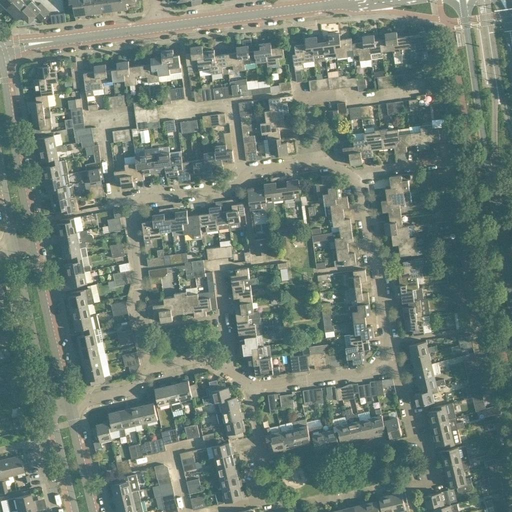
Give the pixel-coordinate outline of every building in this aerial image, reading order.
[(0,0),(0,1),(9,10),(16,3),(13,0),(0,0)] [(16,3),(9,10),(18,20),(23,15),(23,14),(25,12),(23,10),(28,5),(23,0),(13,0),(16,3)] [(32,0),(28,5),(23,10),(25,12),(23,14),(23,15),(30,22),(37,15),(42,20),(50,12),(43,5),(41,3),(38,5),(32,0)] [(83,5),(82,0),(69,0),(70,6),(74,6),(75,16),(89,14),(87,4),(83,5)] [(96,0),(82,0),(83,5),(87,4),(89,14),(102,12),(100,2),(96,3),(96,0)] [(109,0),(96,0),(96,3),(100,2),(102,12),(115,10),(113,1),(109,1),(109,0)] [(109,0),(109,1),(113,1),(115,10),(128,9),(128,8),(127,2),(123,2),(123,0),(109,0)] [(123,0),(123,2),(127,2),(128,8),(140,7),(139,0),(123,0)] [(420,34),(409,36),(411,55),(417,55),(417,52),(427,51),(428,57),(429,56),(433,56),(439,55),(437,43),(436,31),(426,33),(425,30),(419,31),(420,34)] [(386,39),(381,40),(382,51),(393,50),(393,44),(398,43),(397,32),(385,33),(386,39)] [(329,41),(323,41),(325,53),(326,59),(337,57),(335,46),(341,45),(339,34),(328,35),(329,41)] [(374,35),(363,36),(364,42),(364,48),(370,47),(372,59),(383,57),(382,51),(381,40),(375,40),(374,35)] [(317,36),(306,38),(307,50),(313,49),(314,60),(315,60),(314,55),(325,53),(323,41),(318,42),(317,36)] [(398,43),(393,44),(393,50),(394,56),(402,55),(402,58),(411,57),(411,55),(409,36),(399,37),(398,37),(397,37),(398,43)] [(307,50),(306,38),(305,38),(306,44),(295,45),(296,53),(293,54),(295,70),(301,70),(305,69),(304,62),(314,60),(313,49),(307,50)] [(341,45),(335,46),(337,57),(349,56),(349,61),(355,61),(352,43),(352,38),(340,39),(341,45)] [(243,46),(237,47),(238,52),(238,58),(244,57),(245,63),(256,62),(254,48),(252,48),(251,39),(242,40),(243,46)] [(258,47),(254,48),(256,62),(267,60),(267,54),(272,53),(272,48),(271,42),(259,44),(260,49),(258,50),(258,47)] [(364,42),(352,43),(355,61),(360,60),(361,65),(372,64),(372,59),(370,47),(364,48),(364,42)] [(188,65),(199,64),(198,58),(204,57),(203,51),(202,45),(191,47),(192,53),(186,53),(188,65)] [(283,46),(272,48),(272,53),(267,54),(267,60),(268,66),(280,65),(279,59),(285,58),(283,46)] [(161,51),(162,56),(163,62),(169,61),(170,73),(182,72),(180,54),(174,55),(173,49),(161,51)] [(204,57),(198,58),(199,64),(200,69),(210,68),(211,68),(210,62),(216,61),(215,55),(214,50),(204,51),(203,51),(204,57)] [(238,52),(226,54),(228,66),(233,65),(234,71),(246,69),(244,57),(238,58),(238,52)] [(216,61),(210,62),(211,68),(212,74),(221,72),(223,72),(225,74),(229,73),(228,66),(226,54),(216,55),(215,55),(216,61)] [(158,69),(159,75),(170,73),(169,61),(163,62),(162,56),(151,58),(152,64),(153,69),(158,69)] [(44,66),(38,67),(40,78),(46,77),(46,83),(52,82),(58,81),(57,71),(57,70),(59,70),(61,66),(62,61),(62,58),(47,60),(44,63),(44,66)] [(118,68),(112,69),(114,81),(125,79),(124,73),(130,72),(129,67),(129,61),(117,62),(118,68)] [(71,62),(73,79),(79,79),(76,62),(71,62)] [(102,76),(103,82),(114,81),(112,69),(107,70),(106,64),(95,65),(95,71),(96,77),(102,76)] [(152,64),(141,65),(142,77),(143,83),(160,80),(159,75),(158,69),(153,69),(152,64)] [(142,77),(141,65),(129,67),(130,72),(124,73),(125,79),(126,85),(138,83),(137,78),(142,77)] [(339,70),(327,72),(328,78),(330,89),(341,88),(339,76),(339,70)] [(402,74),(397,75),(399,86),(406,85),(406,81),(414,80),(413,70),(401,71),(402,74)] [(96,77),(95,71),(84,73),(87,96),(94,95),(93,89),(103,88),(103,82),(102,76),(96,77)] [(424,77),(425,86),(443,83),(441,71),(435,71),(435,76),(424,77)] [(347,75),(339,76),(341,88),(349,87),(348,79),(347,75)] [(394,75),(385,76),(387,88),(395,87),(394,75)] [(387,88),(385,76),(377,77),(379,89),(387,88)] [(40,78),(34,79),(36,90),(41,90),(42,95),(48,94),(54,93),(52,82),(46,83),(46,77),(40,78)] [(328,78),(317,79),(318,91),(329,89),(328,78)] [(357,78),(348,79),(349,87),(358,85),(357,80),(357,78)] [(318,91),(317,79),(309,80),(311,92),(318,91)] [(357,80),(358,85),(359,91),(367,90),(365,79),(357,80)] [(238,81),(230,82),(231,86),(232,97),(249,95),(248,89),(247,89),(247,84),(239,85),(238,81)] [(292,89),(291,81),(279,83),(280,91),(292,89)] [(443,83),(425,86),(426,94),(433,93),(434,100),(445,99),(443,83)] [(232,97),(231,86),(222,87),(224,98),(232,97)] [(184,87),(176,88),(177,100),(185,98),(184,87)] [(167,92),(162,93),(163,104),(172,103),(171,100),(177,100),(176,88),(166,89),(167,92)] [(210,88),(202,89),(204,101),(212,100),(210,88)] [(204,101),(202,89),(194,90),(195,102),(204,101)] [(37,101),(31,102),(33,113),(44,112),(45,112),(51,111),(50,106),(48,95),(48,94),(42,95),(36,96),(37,101)] [(124,94),(116,95),(117,107),(126,106),(124,94)] [(117,107),(116,95),(108,96),(109,108),(117,107)] [(269,98),(270,110),(276,109),(277,115),(283,114),(289,113),(287,102),(282,102),(281,97),(269,98)] [(417,99),(409,100),(410,111),(419,110),(417,99)] [(134,102),(135,111),(146,109),(146,107),(145,101),(134,102)] [(239,102),(240,110),(251,109),(250,101),(239,102)] [(403,101),(395,102),(396,113),(405,112),(403,101)] [(337,103),(338,109),(338,110),(328,111),(330,123),(340,121),(339,115),(347,114),(346,102),(337,103)] [(396,113),(395,102),(387,103),(388,114),(396,113)] [(146,109),(147,115),(159,113),(157,105),(146,107),(146,109)] [(369,105),(361,106),(362,118),(371,117),(369,105)] [(361,106),(349,108),(351,119),(362,118),(361,106)] [(71,108),(72,116),(83,114),(82,107),(77,108),(71,108)] [(251,109),(240,110),(240,115),(242,125),(248,124),(246,115),(252,114),(251,109)] [(270,110),(265,110),(266,121),(266,122),(272,121),(273,127),(279,126),(285,125),(283,115),(283,114),(277,115),(276,109),(270,110)] [(44,112),(33,113),(34,125),(35,125),(36,134),(38,134),(41,134),(41,130),(51,128),(53,128),(51,117),(51,111),(45,112),(44,112)] [(147,115),(148,120),(148,123),(160,121),(159,113),(147,115)] [(83,114),(72,116),(74,130),(85,128),(83,114)] [(219,114),(211,115),(213,126),(220,125),(219,114)] [(213,126),(211,115),(203,116),(204,127),(213,126)] [(174,119),(166,121),(168,132),(176,131),(174,119)] [(197,119),(189,121),(190,132),(198,131),(197,119)] [(148,120),(136,122),(137,130),(149,129),(148,123),(148,120)] [(190,132),(189,121),(181,122),(182,133),(190,132)] [(266,122),(261,122),(262,134),(268,133),(269,139),(281,137),(279,127),(279,126),(273,127),(272,121),(266,122)] [(243,134),(244,142),(255,140),(255,135),(249,136),(248,124),(242,125),(243,134)] [(432,124),(421,125),(422,131),(422,137),(428,137),(429,142),(440,141),(439,129),(433,130),(432,124)] [(129,128),(121,129),(122,141),(131,140),(129,128)] [(387,128),(381,129),(384,148),(395,147),(394,141),(400,140),(399,134),(398,129),(387,130),(387,128)] [(122,141),(121,129),(113,131),(114,142),(122,141)] [(375,131),(364,133),(366,145),(371,144),(373,155),(373,150),(384,148),(381,129),(375,130),(375,131)] [(37,138),(39,149),(62,145),(60,134),(54,135),(54,131),(41,134),(38,134),(38,138),(37,138)] [(422,131),(410,133),(412,144),(417,144),(418,149),(429,148),(429,142),(428,137),(422,137),(422,131)] [(92,133),(75,136),(76,142),(81,141),(94,139),(92,133)] [(364,133),(353,134),(355,146),(356,152),(361,151),(362,157),(363,157),(373,155),(372,150),(371,144),(366,145),(364,133)] [(400,140),(394,141),(395,147),(396,152),(407,151),(406,145),(412,144),(410,133),(399,134),(400,140)] [(281,137),(269,139),(271,158),(277,157),(277,155),(289,154),(287,142),(281,143),(281,137)] [(94,139),(81,141),(82,147),(92,145),(95,145),(94,139)] [(255,140),(244,142),(247,161),(258,160),(255,140)] [(226,144),(215,146),(216,151),(217,157),(222,157),(223,163),(234,161),(233,149),(227,150),(226,144)] [(45,160),(45,163),(60,161),(58,151),(61,150),(62,151),(67,150),(66,145),(64,146),(64,145),(62,145),(39,149),(42,161),(45,160)] [(361,151),(356,152),(355,146),(343,147),(345,159),(350,158),(351,164),(362,163),(362,157),(361,151)] [(158,147),(152,148),(155,172),(166,170),(166,164),(171,163),(170,152),(160,153),(159,147),(158,147)] [(145,155),(136,156),(137,162),(137,167),(143,167),(144,173),(155,172),(152,148),(144,149),(145,155)] [(171,163),(166,164),(166,170),(167,176),(179,174),(178,168),(183,167),(183,162),(182,156),(181,150),(170,152),(171,163)] [(214,152),(205,153),(205,159),(206,164),(212,163),(212,170),(213,170),(223,168),(223,163),(222,157),(217,157),(216,151),(216,152),(214,152)] [(102,167),(100,153),(94,154),(95,162),(85,164),(87,170),(101,168),(102,167)] [(43,167),(45,178),(68,174),(66,159),(60,161),(45,163),(46,166),(43,167)] [(204,159),(194,160),(195,172),(201,171),(202,176),(202,177),(213,176),(212,170),(212,163),(206,164),(205,159),(204,159)] [(183,167),(178,168),(179,174),(179,180),(191,179),(190,173),(195,172),(194,160),(183,162),(183,167)] [(137,162),(125,163),(126,169),(127,175),(132,174),(133,180),(145,179),(144,173),(143,167),(137,167),(137,162)] [(101,168),(87,170),(88,176),(88,177),(89,179),(84,179),(84,182),(103,178),(101,168)] [(124,169),(115,171),(115,176),(116,182),(122,182),(122,187),(134,186),(133,180),(132,174),(127,175),(126,169),(124,169)] [(446,169),(438,170),(439,176),(439,181),(440,188),(449,187),(448,180),(447,176),(446,169)] [(45,178),(42,179),(43,182),(46,182),(47,189),(50,189),(70,185),(68,174),(45,178)] [(322,181),(317,182),(318,192),(318,194),(324,193),(330,192),(329,187),(335,186),(334,176),(333,174),(321,176),(322,176),(322,181)] [(410,174),(390,176),(391,188),(398,187),(398,192),(410,191),(408,180),(411,180),(410,174)] [(285,186),(282,187),(284,198),(295,197),(296,200),(302,200),(300,191),(300,189),(300,186),(299,179),(292,180),(287,180),(288,186),(285,186)] [(276,182),(265,183),(267,201),(268,207),(274,206),(273,200),(284,198),(282,187),(277,187),(276,182)] [(268,207),(267,201),(265,183),(265,189),(255,190),(254,187),(248,188),(251,209),(261,207),(261,213),(269,212),(268,207)] [(50,189),(52,200),(75,196),(73,184),(70,185),(50,189)] [(90,186),(91,193),(104,191),(103,184),(90,186)] [(325,204),(326,204),(337,203),(336,197),(342,196),(341,185),(335,186),(329,187),(330,192),(324,193),(325,204)] [(391,188),(386,188),(387,200),(394,199),(394,205),(400,204),(411,202),(410,191),(398,192),(398,187),(391,188)] [(440,188),(437,188),(438,198),(450,197),(449,187),(440,188)] [(337,203),(326,204),(327,215),(332,215),(344,213),(343,208),(349,207),(348,195),(342,196),(336,197),(337,203)] [(75,196),(52,200),(54,212),(57,211),(58,214),(78,210),(75,196)] [(450,197),(438,198),(440,210),(451,208),(450,197)] [(389,211),(390,217),(401,215),(400,204),(394,205),(394,199),(387,200),(382,200),(383,212),(389,211)] [(233,210),(227,210),(229,222),(240,221),(240,215),(245,214),(244,202),(232,204),(233,210)] [(221,205),(210,207),(211,218),(217,217),(218,229),(230,228),(229,222),(227,210),(222,211),(221,205)] [(210,212),(199,214),(201,226),(206,225),(207,231),(218,229),(217,217),(211,218),(210,207),(210,212)] [(121,208),(114,209),(115,217),(123,216),(121,208)] [(176,217),(171,218),(172,229),(172,230),(173,235),(184,234),(185,234),(183,222),(189,221),(188,215),(187,210),(180,211),(176,211),(176,217)] [(440,213),(441,221),(453,220),(452,211),(440,213)] [(165,213),(153,214),(155,226),(160,225),(162,237),(161,231),(172,230),(171,218),(165,219),(165,213)] [(332,226),(332,232),(352,229),(351,218),(345,219),(344,213),(332,215),(334,226),(332,226)] [(155,226),(153,214),(154,220),(143,222),(145,243),(152,242),(151,238),(162,237),(160,225),(155,226)] [(189,221),(183,222),(185,234),(194,233),(195,239),(202,238),(202,237),(201,226),(199,214),(189,215),(188,215),(189,221)] [(397,227),(403,226),(401,215),(390,217),(390,222),(385,223),(386,234),(392,233),(398,233),(397,227)] [(61,223),(58,223),(60,235),(82,231),(83,230),(80,216),(74,217),(60,220),(61,223)] [(108,219),(109,226),(121,223),(120,217),(108,219)] [(441,221),(434,222),(436,234),(454,231),(454,228),(453,220),(441,221)] [(121,223),(109,226),(110,232),(122,229),(121,223)] [(398,233),(392,233),(393,245),(399,244),(405,243),(404,238),(416,236),(414,224),(403,226),(397,227),(398,233)] [(467,228),(457,230),(461,250),(471,248),(467,228)] [(332,232),(321,233),(322,240),(335,238),(337,249),(349,247),(348,242),(354,241),(353,236),(352,229),(332,232)] [(82,231),(60,235),(62,246),(86,242),(94,240),(93,235),(90,233),(88,234),(87,230),(83,230),(82,231)] [(405,243),(399,244),(400,256),(412,254),(424,253),(423,245),(417,246),(416,236),(404,238),(405,243)] [(263,238),(255,239),(257,255),(265,254),(274,252),(273,247),(268,247),(267,238),(263,238)] [(86,242),(62,246),(65,258),(67,257),(68,260),(83,257),(81,248),(87,246),(86,242)] [(110,245),(111,251),(124,249),(123,243),(110,245)] [(349,247),(337,249),(338,260),(335,261),(335,266),(357,263),(355,252),(349,253),(349,247)] [(124,249),(111,251),(113,258),(125,255),(124,249)] [(475,268),(473,257),(471,249),(460,251),(464,270),(475,268)] [(176,254),(164,255),(164,256),(165,264),(177,263),(176,254)] [(159,257),(147,258),(148,267),(160,265),(165,264),(164,256),(159,257)] [(68,263),(66,263),(68,275),(89,271),(91,270),(90,265),(84,266),(83,257),(68,260),(68,263)] [(415,259),(403,261),(405,272),(411,272),(412,277),(417,276),(423,276),(422,265),(429,264),(428,257),(415,258),(415,259)] [(192,261),(185,262),(186,270),(193,269),(204,268),(204,260),(203,259),(192,261)] [(160,268),(149,269),(150,278),(161,277),(165,276),(168,272),(168,267),(160,268)] [(231,275),(233,286),(250,284),(259,283),(258,277),(250,279),(248,267),(236,268),(237,274),(231,275)] [(193,269),(186,270),(187,278),(194,277),(206,276),(205,273),(204,268),(193,269)] [(349,276),(350,288),(362,286),(361,281),(367,280),(365,269),(354,270),(354,276),(349,276)] [(89,271),(68,275),(70,286),(92,282),(89,271)] [(113,273),(114,280),(127,277),(125,271),(113,273)] [(408,289),(419,288),(417,276),(412,277),(411,272),(405,272),(399,273),(401,284),(407,283),(408,289)] [(452,275),(454,283),(465,282),(464,274),(452,275)] [(127,277),(114,280),(116,286),(128,283),(127,277)] [(465,282),(454,283),(455,291),(466,289),(465,282)] [(402,296),(403,301),(409,300),(420,299),(424,298),(422,287),(419,288),(408,289),(407,283),(401,284),(395,285),(397,297),(402,296)] [(240,297),(241,302),(253,301),(250,284),(233,286),(234,298),(240,297)] [(357,299),(358,304),(370,303),(368,291),(363,292),(362,286),(350,288),(352,299),(357,299)] [(71,295),(69,296),(71,308),(88,304),(95,302),(92,288),(71,292),(71,295)] [(186,291),(180,292),(183,313),(194,311),(195,317),(194,305),(199,304),(198,293),(186,294),(186,291)] [(215,291),(198,293),(199,304),(194,305),(195,317),(207,315),(206,309),(217,308),(215,291)] [(175,296),(164,297),(166,309),(171,308),(173,320),(172,314),(183,313),(180,292),(175,293),(175,296)] [(455,294),(457,311),(469,310),(467,293),(455,294)] [(166,309),(164,297),(165,303),(147,305),(148,317),(160,315),(161,321),(173,320),(171,308),(166,309)] [(409,306),(404,307),(405,318),(423,316),(420,299),(409,300),(409,306)] [(111,304),(113,310),(127,307),(126,300),(111,304)] [(236,309),(237,320),(260,317),(259,311),(254,311),(253,301),(241,302),(242,308),(236,309)] [(353,310),(354,322),(366,320),(366,315),(371,314),(370,303),(358,304),(350,305),(351,311),(353,310)] [(71,308),(74,319),(91,315),(88,304),(71,308)] [(127,307),(113,310),(114,316),(129,312),(127,307)] [(469,310),(457,311),(459,329),(471,327),(469,310)] [(79,330),(80,332),(94,329),(100,328),(97,314),(91,315),(74,319),(76,330),(79,330)] [(423,316),(405,318),(407,330),(412,329),(413,335),(425,333),(432,332),(429,315),(423,316)] [(260,317),(237,320),(239,332),(240,335),(245,334),(245,336),(257,335),(256,325),(262,324),(261,317),(260,317)] [(354,322),(347,323),(349,334),(350,334),(362,332),(363,338),(374,336),(373,330),(373,325),(367,326),(366,320),(354,322)] [(0,334),(0,335),(4,334),(6,345),(18,342),(13,321),(0,323),(0,334)] [(77,336),(80,347),(97,343),(94,329),(80,332),(80,335),(77,336)] [(117,332),(119,338),(134,335),(132,329),(117,332)] [(345,335),(346,346),(358,344),(359,350),(370,349),(369,338),(374,337),(374,336),(363,338),(362,332),(350,334),(349,334),(345,335)] [(246,339),(240,340),(242,354),(247,353),(253,352),(253,347),(264,345),(263,334),(257,335),(245,336),(246,339)] [(468,334),(458,335),(458,337),(460,343),(472,340),(471,334),(468,335),(468,334)] [(134,335),(119,338),(120,344),(135,341),(134,335)] [(472,340),(460,343),(461,350),(474,347),(472,340)] [(409,345),(412,356),(429,352),(437,350),(436,345),(428,347),(426,341),(409,345)] [(80,347),(83,358),(100,354),(97,343),(80,347)] [(358,344),(346,346),(349,365),(355,364),(355,362),(366,361),(364,350),(370,349),(359,350),(358,344)] [(247,353),(249,365),(261,363),(260,357),(271,356),(270,345),(264,345),(253,347),(253,352),(247,353)] [(8,347),(2,349),(4,357),(10,355),(8,347)] [(122,355),(124,360),(139,357),(137,351),(122,355)] [(323,352),(321,352),(323,368),(332,367),(331,362),(330,351),(329,351),(323,352)] [(314,353),(313,353),(314,365),(315,370),(323,368),(321,352),(314,353)] [(412,356),(415,367),(432,363),(429,352),(412,356)] [(100,354),(83,358),(85,369),(102,365),(100,354)] [(303,354),(299,355),(301,371),(309,370),(309,366),(307,354),(303,354)] [(301,371),(299,355),(290,356),(293,372),(301,371)] [(261,363),(255,364),(255,365),(256,375),(272,373),(272,375),(280,374),(279,366),(273,367),(271,356),(260,357),(261,363)] [(139,357),(124,360),(125,367),(129,366),(131,374),(136,373),(140,365),(140,363),(139,357)] [(464,361),(465,367),(478,364),(476,358),(464,361)] [(415,367),(417,378),(434,374),(441,373),(438,362),(432,363),(415,367)] [(6,364),(8,373),(14,371),(12,363),(6,364)] [(465,367),(467,373),(468,379),(479,376),(478,371),(479,370),(478,364),(465,367)] [(102,365),(85,369),(88,381),(90,380),(91,385),(105,382),(105,384),(112,382),(111,375),(104,376),(102,365)] [(8,373),(4,373),(6,378),(9,378),(10,381),(16,379),(14,371),(8,373)] [(417,378),(420,389),(437,385),(445,384),(444,379),(436,381),(434,374),(417,378)] [(393,378),(375,380),(376,386),(377,395),(384,394),(383,386),(394,384),(393,378)] [(177,383),(181,400),(183,405),(194,402),(193,397),(190,384),(189,380),(177,383)] [(217,380),(209,382),(210,386),(211,386),(214,402),(231,398),(229,386),(226,387),(225,382),(218,384),(217,380)] [(370,383),(364,384),(366,396),(372,396),(371,386),(376,386),(375,380),(370,381),(370,383)] [(177,383),(166,385),(170,403),(172,411),(183,409),(183,405),(181,400),(177,383)] [(198,393),(196,383),(190,384),(193,397),(199,395),(198,393)] [(347,386),(341,387),(343,399),(349,398),(349,399),(355,398),(353,383),(347,384),(347,386)] [(469,386),(470,392),(483,389),(481,383),(469,386)] [(170,403),(166,385),(155,388),(159,405),(170,403)] [(424,391),(415,393),(418,405),(434,401),(435,401),(433,393),(438,392),(437,386),(437,385),(423,389),(424,391)] [(11,388),(13,396),(20,394),(18,386),(11,388)] [(321,387),(315,388),(317,403),(323,402),(321,387)] [(317,403),(315,388),(303,390),(305,404),(317,403)] [(483,389),(470,392),(472,398),(484,395),(483,389)] [(274,393),(268,394),(270,409),(270,413),(277,412),(276,408),(274,393)] [(20,394),(13,396),(15,404),(21,403),(20,394)] [(214,402),(217,413),(240,407),(237,396),(231,398),(214,402)] [(484,400),(473,403),(475,411),(483,410),(486,409),(484,400)] [(154,402),(142,405),(147,422),(158,419),(154,402)] [(432,410),(429,411),(432,422),(455,417),(456,416),(453,402),(451,402),(445,404),(441,405),(431,407),(432,410)] [(142,405),(131,407),(135,424),(137,431),(144,429),(143,428),(148,427),(147,422),(142,405)] [(500,405),(494,407),(497,419),(503,418),(500,405)] [(131,407),(120,410),(124,427),(135,424),(131,407)] [(219,424),(225,423),(242,419),(240,407),(217,413),(219,424)] [(486,409),(483,410),(486,422),(491,421),(497,419),(494,407),(486,409)] [(345,409),(347,416),(352,439),(364,437),(360,420),(358,414),(356,414),(352,412),(351,408),(345,409)] [(373,417),(371,417),(375,434),(385,432),(385,429),(381,415),(380,408),(375,409),(377,416),(373,417)] [(17,411),(19,419),(25,418),(23,410),(17,411)] [(106,416),(107,422),(108,422),(110,430),(111,430),(119,428),(121,437),(126,435),(124,427),(120,410),(109,413),(109,415),(106,416)] [(382,415),(381,415),(385,429),(385,428),(388,428),(390,437),(402,434),(398,417),(390,419),(389,413),(382,415)] [(347,416),(333,420),(333,423),(338,440),(340,439),(341,442),(352,439),(347,416)] [(371,417),(360,420),(364,437),(375,434),(371,417)] [(432,422),(434,433),(458,428),(465,426),(463,421),(456,423),(455,417),(432,422)] [(25,418),(19,419),(21,427),(27,426),(25,418)] [(242,419),(225,423),(229,439),(243,435),(242,431),(245,430),(242,419)] [(308,440),(311,439),(308,428),(306,419),(291,422),(297,445),(308,442),(308,440)] [(107,422),(96,424),(97,427),(93,428),(96,441),(94,442),(95,449),(102,447),(101,441),(113,438),(111,430),(110,430),(108,422),(107,422)] [(286,448),(297,445),(291,422),(286,423),(287,429),(282,431),(286,448)] [(197,423),(191,425),(194,437),(200,436),(197,423)] [(330,430),(324,431),(328,448),(339,445),(338,440),(333,423),(328,424),(330,430)] [(286,448),(282,431),(280,424),(264,428),(269,449),(274,448),(274,450),(286,448)] [(194,437),(191,425),(185,426),(188,439),(194,437)] [(308,428),(311,439),(313,438),(314,443),(316,451),(328,448),(324,431),(322,425),(308,428)] [(176,428),(170,430),(173,442),(179,441),(176,428)] [(458,428),(434,433),(437,445),(440,444),(440,447),(461,442),(458,428)] [(162,432),(163,438),(164,444),(173,442),(170,430),(162,432)] [(215,432),(203,435),(204,441),(217,438),(215,432)] [(163,438),(157,439),(160,452),(166,450),(164,444),(163,438)] [(217,438),(204,441),(206,447),(212,446),(215,457),(232,453),(229,442),(218,444),(217,438)] [(157,439),(151,441),(154,453),(160,452),(157,439)] [(145,443),(140,444),(143,456),(148,455),(148,454),(154,453),(151,441),(145,442),(145,443)] [(507,441),(500,443),(502,451),(508,450),(509,450),(507,441)] [(129,446),(132,458),(138,457),(135,445),(129,446)] [(463,445),(438,451),(440,457),(443,456),(445,465),(469,459),(470,459),(467,448),(467,447),(466,446),(465,445),(464,445),(463,445)] [(508,450),(502,451),(505,463),(511,462),(508,450)] [(505,463),(502,451),(496,453),(499,465),(505,463)] [(215,457),(218,468),(235,464),(232,453),(215,457)] [(20,455),(9,458),(13,475),(17,474),(18,477),(22,476),(24,482),(30,481),(28,475),(25,475),(20,455)] [(181,459),(183,465),(195,462),(194,456),(181,459)] [(9,458),(0,459),(0,474),(4,493),(7,492),(5,480),(9,479),(8,476),(13,475),(9,458)] [(117,463),(118,468),(130,465),(129,459),(116,462),(117,463)] [(447,476),(464,472),(472,470),(469,459),(445,465),(447,476)] [(195,462),(183,465),(184,471),(197,468),(195,462)] [(218,468),(220,479),(237,475),(235,464),(218,468)] [(489,484),(502,481),(500,475),(499,475),(497,465),(497,464),(489,466),(492,477),(488,478),(489,484)] [(130,465),(118,468),(118,470),(119,474),(132,471),(130,465)] [(450,487),(456,486),(472,482),(471,477),(466,478),(464,472),(447,476),(450,487)] [(112,484),(115,495),(138,490),(140,489),(136,473),(114,479),(115,483),(112,484)] [(222,484),(223,490),(240,486),(237,475),(220,479),(215,480),(216,485),(222,484)] [(157,479),(159,485),(172,482),(170,476),(157,479)] [(186,481),(188,487),(200,484),(199,478),(186,481)] [(502,481),(490,484),(491,490),(502,488),(503,487),(502,481)] [(172,482),(159,485),(160,491),(173,488),(172,482)] [(472,482),(456,486),(458,491),(461,493),(471,490),(473,487),(472,482)] [(200,484),(188,487),(189,493),(202,490),(200,484)] [(223,490),(216,492),(218,504),(243,498),(240,486),(223,490)] [(115,495),(117,506),(141,501),(138,490),(115,495)] [(434,508),(451,504),(447,490),(424,495),(427,507),(436,505),(437,507),(434,508)] [(402,491),(390,494),(394,511),(407,511),(409,511),(405,493),(402,494),(402,491)] [(14,497),(7,499),(10,511),(17,509),(33,505),(36,505),(35,500),(32,501),(31,493),(21,496),(14,497)] [(174,493),(162,496),(163,501),(164,507),(177,504),(175,498),(174,493)] [(376,497),(377,500),(379,511),(389,511),(394,511),(390,494),(379,497),(376,497)] [(206,506),(203,495),(191,498),(193,509),(206,506)] [(492,500),(493,506),(506,503),(504,497),(492,500)] [(379,511),(377,500),(366,503),(368,511),(379,511)] [(117,506),(118,511),(142,511),(143,511),(141,501),(117,506)] [(360,504),(355,505),(356,511),(368,511),(366,503),(365,501),(360,502),(360,504)] [(434,508),(434,511),(459,511),(457,503),(451,504),(434,508)] [(507,511),(506,503),(493,506),(494,511),(507,511)]
